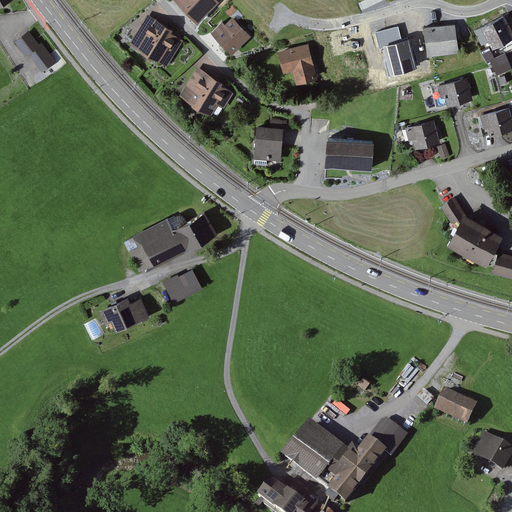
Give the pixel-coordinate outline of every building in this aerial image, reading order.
[(222,2),(220,0),(180,0),(202,22),(222,2)] [(176,29),(149,13),(132,42),(170,65),(185,39),(174,33),(176,29)] [(511,23),(506,13),(476,32),(486,46),(494,41),(499,48),(511,39),(511,23)] [(224,22),(214,31),(236,53),(253,36),(234,17),(227,25),(224,22)] [(459,24),(426,28),(430,57),(462,53),(459,24)] [(403,43),(398,27),(376,33),(380,49),(384,48),(391,75),(416,69),(409,41),(403,43)] [(30,30),(16,41),(27,56),(31,54),(44,71),(58,61),(44,42),(41,44),(30,30)] [(311,43),(281,52),(287,73),(296,70),(300,85),(321,79),(311,43)] [(505,54),(492,60),(498,73),(511,67),(505,54)] [(226,83),(199,67),(183,96),(214,114),(219,105),(225,109),(235,93),(223,86),(226,83)] [(470,77),(443,84),(449,107),(476,100),(470,77)] [(511,113),(511,108),(480,115),(483,128),(487,127),(490,136),(511,130),(511,113)] [(436,120),(408,128),(414,149),(442,141),(436,120)] [(287,127),(260,125),(257,159),(284,161),(287,127)] [(375,141),(329,138),(327,166),(373,169),(375,141)] [(457,199),(445,206),(462,231),(455,243),(493,265),(507,235),(471,213),(469,215),(457,199)] [(141,247),(131,252),(143,275),(221,234),(210,213),(189,223),(183,212),(136,237),(141,247)] [(511,256),(502,253),(497,274),(511,277),(511,256)] [(191,272),(165,285),(174,303),(201,290),(191,272)] [(133,298),(103,311),(109,324),(116,321),(119,331),(152,317),(145,299),(135,303),(133,298)] [(93,331),(104,328),(101,312),(89,315),(93,331)] [(372,386),(365,381),(359,389),(366,394),(372,386)] [(478,401),(444,386),(434,409),(436,409),(466,422),(468,423),(478,401)] [(314,420),(288,457),(335,491),(330,497),(341,505),(345,499),(354,506),(390,456),(394,459),(410,438),(385,419),(363,448),(358,445),(354,450),(314,420)] [(511,464),(511,446),(485,433),(473,455),(508,473),(511,464)] [(314,505),(274,476),(260,495),(283,511),(332,511),(317,501),(314,505)]
